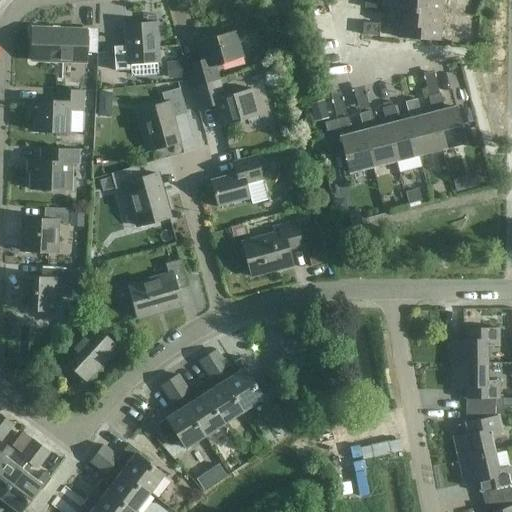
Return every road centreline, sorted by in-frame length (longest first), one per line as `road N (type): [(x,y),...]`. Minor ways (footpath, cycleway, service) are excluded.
road 1 (residential): [(223,316),(143,368),(76,430),(55,428),(0,386)]
road 2 (residential): [(429,511),(388,288)]
road 3 (residential): [(388,288),(305,293),(223,316)]
road 4 (residential): [(445,56),(355,57),(350,0)]
road 5 (residential): [(223,316),(183,178)]
road 6 (residential): [(0,124),(4,29),(31,0)]
road 7 (residential): [(511,288),(388,288)]
